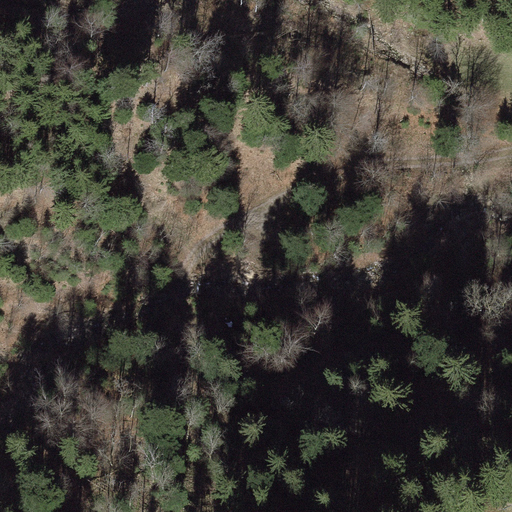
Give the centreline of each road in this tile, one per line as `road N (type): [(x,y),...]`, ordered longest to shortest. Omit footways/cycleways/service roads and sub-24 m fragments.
road 1 (track): [(511,157),(394,164),(329,183),(226,232),(193,259),(184,292),(191,323),(267,378),(357,420),(374,449)]
road 2 (track): [(511,468),(405,472),(374,449)]
